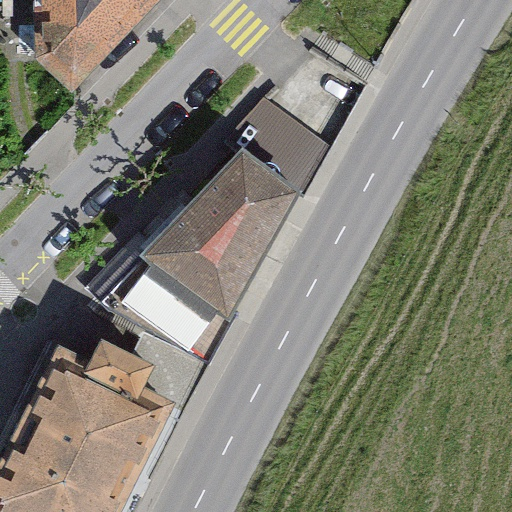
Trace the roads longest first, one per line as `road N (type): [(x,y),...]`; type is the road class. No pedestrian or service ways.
road 1 (residential): [(480,0),(415,103),(203,511)]
road 2 (residential): [(247,0),(0,269)]
